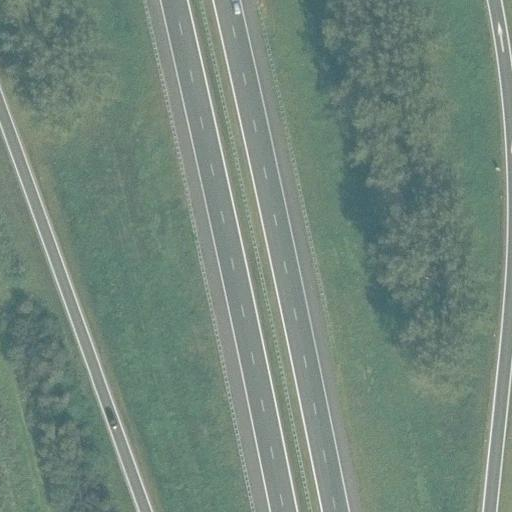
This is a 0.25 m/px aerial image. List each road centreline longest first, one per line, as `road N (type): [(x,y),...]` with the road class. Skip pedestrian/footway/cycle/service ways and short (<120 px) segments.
road 1 (motorway): [(172,0),(282,511)]
road 2 (motorway): [(334,511),(224,0)]
road 3 (motorway): [(0,114),(143,511)]
road 4 (motorway): [(490,511),(511,286)]
road 5 (motorway): [(511,153),(492,0)]
